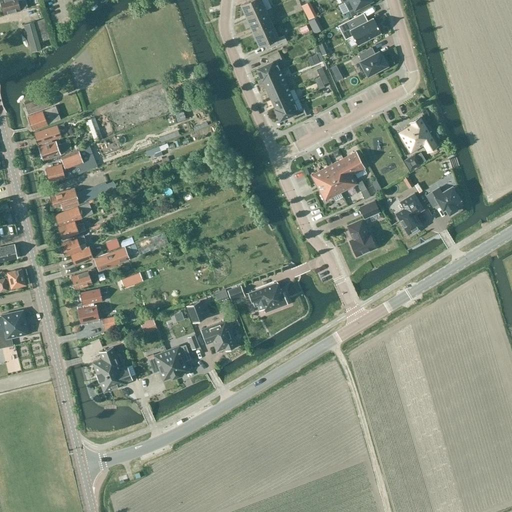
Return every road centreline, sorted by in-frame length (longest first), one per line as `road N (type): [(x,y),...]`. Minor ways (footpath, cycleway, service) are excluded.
road 1 (tertiary): [(83,468),(0,119)]
road 2 (tertiary): [(83,468),(170,438),(358,324)]
road 3 (residential): [(275,161),(406,92),(412,75),(391,0)]
road 4 (track): [(389,511),(331,341)]
road 5 (tertiary): [(358,324),(511,233)]
road 6 (residential): [(275,161),(223,29),(226,0)]
road 7 (residential): [(353,311),(275,161)]
